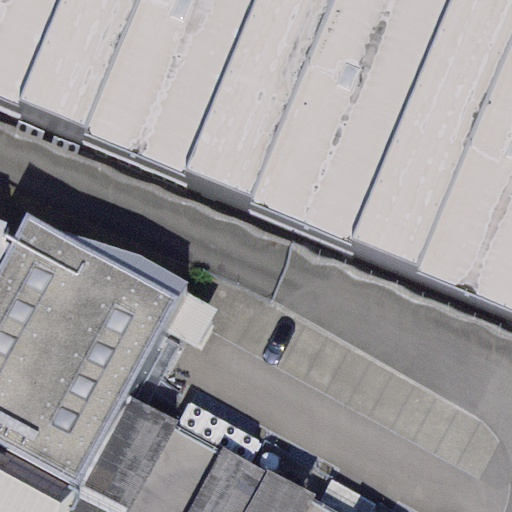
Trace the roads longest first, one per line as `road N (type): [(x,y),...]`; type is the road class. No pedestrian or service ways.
road 1 (unknown): [(348,511),(381,453),(272,400),(249,399),(209,419),(160,511)]
road 2 (unknown): [(511,506),(381,453)]
